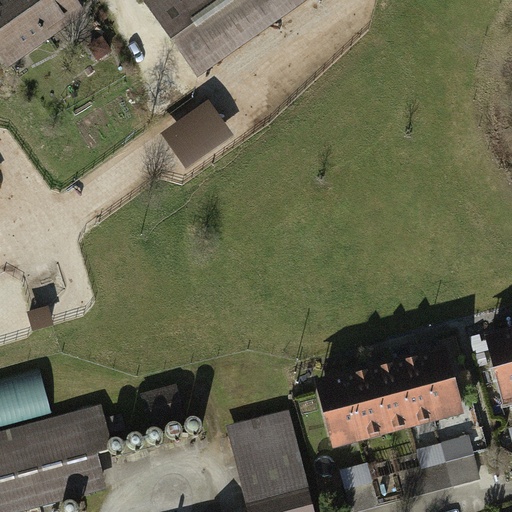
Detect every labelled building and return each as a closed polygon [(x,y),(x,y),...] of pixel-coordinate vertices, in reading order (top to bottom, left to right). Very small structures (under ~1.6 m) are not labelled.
[(73,0),(0,0),(0,66),(5,74),(86,18),(73,0)] [(154,0),(202,70),(305,0),(154,0)] [(97,43),(86,49),(94,62),(105,56),(97,43)] [(501,406),(511,403),(511,338),(510,332),(484,339),(501,406)] [(442,350),(414,358),(432,427),(461,418),(442,350)] [(414,358),(388,365),(406,433),(432,427),(414,358)] [(388,365),(362,372),(379,440),(406,433),(388,365)] [(254,368),(228,375),(234,401),(260,395),(254,368)] [(0,426),(54,415),(44,370),(0,379),(0,426)] [(362,372),(339,378),(356,446),(379,440),(362,372)] [(330,453),(356,446),(339,378),(312,385),(330,453)] [(177,384),(142,393),(150,424),(184,415),(177,384)] [(0,511),(4,511),(107,487),(99,455),(114,452),(103,409),(0,434),(0,511)] [(315,511),(290,409),(227,424),(248,511),(315,511)] [(467,439),(337,470),(346,511),(355,511),(477,483),(467,439)]
